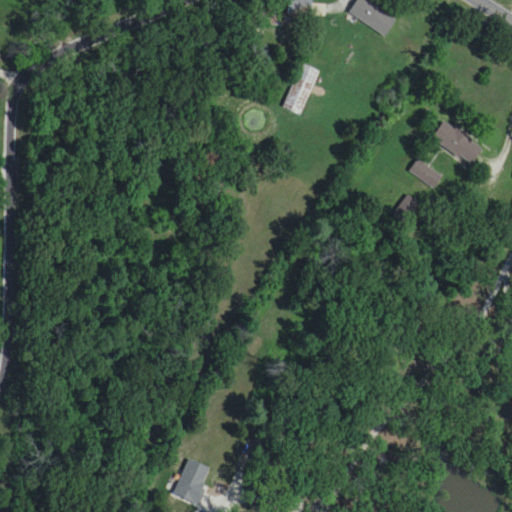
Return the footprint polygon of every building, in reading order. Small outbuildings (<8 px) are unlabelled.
[(289,16),(311,16),(311,0),(289,0),(289,16)] [(383,39),(396,22),(365,0),(357,0),(348,14),(383,39)] [(302,118),(318,72),(300,65),(283,111),(302,118)] [(431,140),(469,168),(482,150),(444,122),(431,140)] [(410,173),(433,190),(441,179),(418,162),(410,173)]
